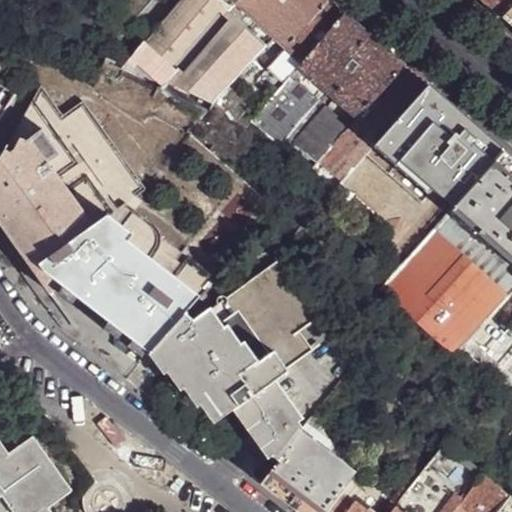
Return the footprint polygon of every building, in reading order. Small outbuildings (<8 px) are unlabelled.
[(77,0),(122,39),(156,0),(77,0)] [(230,0),(184,0),(152,38),(122,74),(160,87),(164,91),(180,72),(230,13),(237,5),(230,0)] [(241,0),(237,5),(230,13),(268,47),(275,39),(287,50),(329,1),(328,0),(241,0)] [(511,0),(479,0),(493,11),(502,20),(508,13),(511,8),(511,0)] [(287,50),(299,61),(295,65),(300,70),(346,15),(337,8),(329,1),(287,50)] [(230,13),(180,72),(223,98),(268,47),(230,13)] [(511,28),(511,16),(508,13),(502,20),(511,28)] [(368,34),(346,15),(300,70),(252,125),(281,148),(289,139),(321,101),(320,100),(327,92),(336,100),(359,119),(405,67),(368,34)] [(412,73),(405,67),(359,119),(351,128),(331,150),(353,170),(373,148),(376,145),(428,86),(412,73)] [(39,86),(0,160),(0,221),(13,238),(19,247),(37,270),(41,275),(56,286),(89,310),(132,341),(150,353),(185,314),(212,284),(216,279),(186,256),(180,263),(158,245),(159,239),(159,236),(157,230),(154,225),(153,224),(125,202),(145,188),(81,100),(60,115),(39,86)] [(454,109),(428,86),(376,145),(430,192),(453,212),(505,154),(454,109)] [(351,128),(359,119),(336,100),(329,108),(328,109),(351,128)] [(329,108),(321,101),(289,139),(296,145),(328,109),(329,108)] [(331,150),(351,128),(328,109),(296,145),(295,146),(317,165),(331,150)] [(430,192),(376,145),(373,148),(426,196),(430,192)] [(453,212),(380,291),(367,305),(336,339),(412,404),(460,351),(511,294),(511,160),(505,154),(453,212)] [(13,238),(0,221),(0,242),(3,246),(13,238)] [(306,430),(358,363),(333,340),(319,320),(322,317),(320,315),(319,315),(308,301),(309,300),(307,296),(305,297),(295,282),(296,280),(294,277),(292,278),(281,263),(282,261),(281,259),(229,297),(223,296),(219,300),(219,305),(212,309),(225,327),(229,325),(241,344),(245,342),(259,362),(255,365),(256,367),(276,352),(289,372),(276,381),(303,418),(300,422),(306,430)] [(41,275),(37,270),(31,275),(48,298),(56,286),(41,275)] [(511,294),(460,351),(511,398),(511,294)] [(195,321),(185,314),(150,353),(163,374),(167,371),(180,390),(184,388),(197,407),(224,389),(270,459),(275,455),(280,462),(304,431),(306,430),(300,422),(303,418),(276,381),(289,372),(276,352),(256,367),(255,365),(259,362),(245,342),(241,344),(229,325),(225,327),(212,309),(195,321)] [(213,408),(212,413),(215,418),(220,419),(221,419),(225,416),(226,410),(223,406),(218,405),(213,408)] [(0,511),(52,511),(51,510),(75,492),(36,438),(13,455),(0,437),(0,417),(1,416),(0,414),(0,511)] [(230,425),(226,428),(226,429),(226,434),(229,438),(234,439),(236,438),(239,434),(239,429),(236,425),(230,425)] [(358,474),(304,431),(280,462),(262,485),(273,494),(296,511),(328,511),(342,495),(348,488),(352,481),(358,474)] [(511,457),(511,432),(499,447),(511,457)] [(485,472),(476,464),(449,441),(443,449),(479,480),(485,472)] [(496,511),(511,493),(485,472),(479,480),(463,501),(459,506),(466,511),(496,511)] [(357,486),(352,481),(348,488),(353,492),(357,486)] [(511,511),(511,494),(511,493),(496,511),(511,511)] [(454,511),(459,506),(463,501),(456,494),(443,511),(454,511)] [(363,511),(342,495),(328,511),(363,511)]
